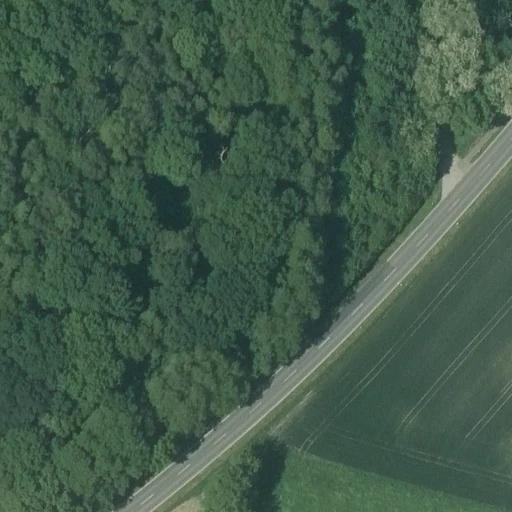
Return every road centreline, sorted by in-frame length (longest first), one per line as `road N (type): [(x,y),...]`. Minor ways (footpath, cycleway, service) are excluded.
road 1 (secondary): [(511,136),(337,334),(129,511)]
road 2 (track): [(465,195),(441,143),(436,0)]
